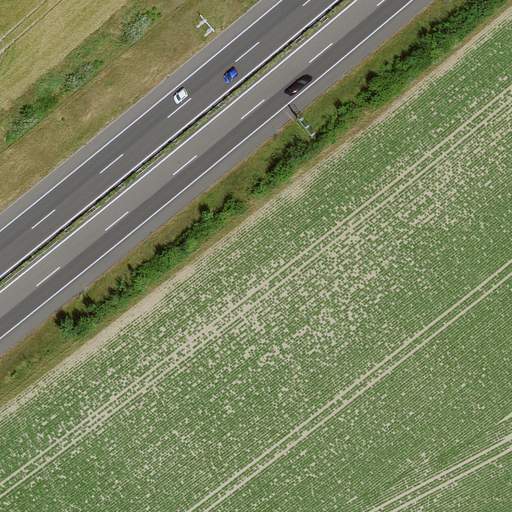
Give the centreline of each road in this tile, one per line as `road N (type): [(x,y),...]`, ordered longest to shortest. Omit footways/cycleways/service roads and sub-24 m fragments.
road 1 (motorway): [(0,314),(382,0)]
road 2 (motorway): [(310,0),(0,254)]
